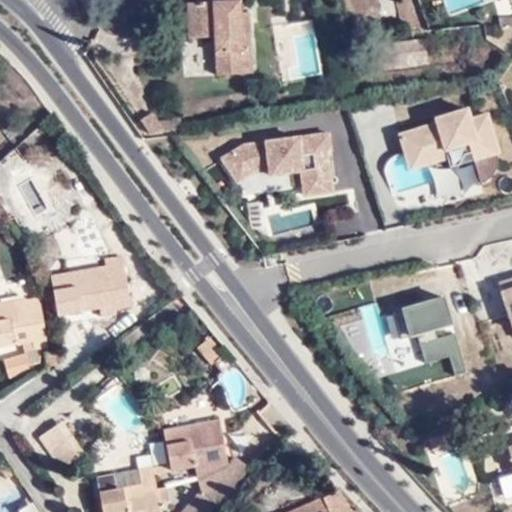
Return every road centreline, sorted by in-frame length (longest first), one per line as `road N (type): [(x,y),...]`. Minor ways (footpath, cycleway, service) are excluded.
road 1 (secondary): [(0,31),(196,273),(238,310)]
road 2 (secondary): [(238,310),(212,260),(38,28)]
road 3 (residential): [(238,310),(289,272),(511,224)]
road 4 (secondary): [(407,511),(238,310)]
